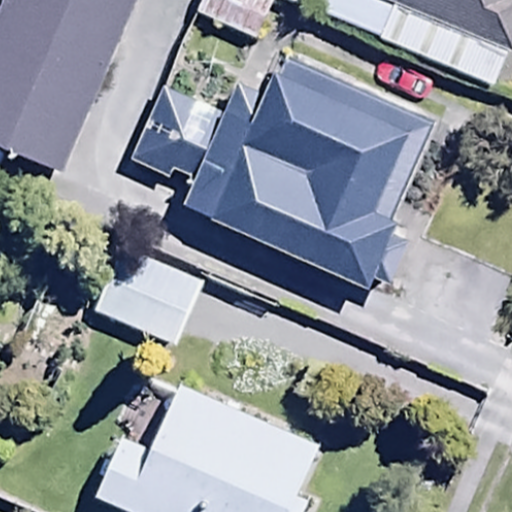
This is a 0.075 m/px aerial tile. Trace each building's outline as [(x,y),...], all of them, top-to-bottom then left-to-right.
[(138,0),(11,0),(0,27),(0,158),(61,184),(138,0)] [(258,0),(208,0),(197,27),(254,53),(275,7),(258,0)] [(258,0),(275,7),(296,17),(303,0),(258,0)] [(511,0),(310,0),(303,17),(493,98),(511,54),(511,0)] [(196,199),(184,227),(370,311),(449,136),(290,65),(267,117),(230,101),(209,148),(194,141),(202,122),(159,103),(130,169),(196,199)] [(137,270),(114,331),(176,355),(181,342),(224,359),(246,302),(202,286),(199,293),(137,270)] [(320,462),(176,402),(152,461),(126,450),(100,511),(301,511),(299,511),(320,462)]
